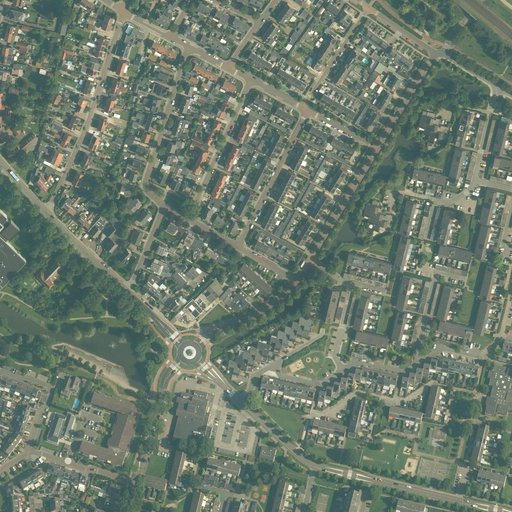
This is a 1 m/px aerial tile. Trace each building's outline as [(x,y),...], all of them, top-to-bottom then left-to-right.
[(88,0),(87,0),(84,5),(88,7),(86,10),(88,12),(90,9),(93,3),(88,0)] [(200,15),(202,12),(205,5),(200,2),(196,8),(199,10),(197,13),(200,15)] [(284,7),(293,14),(297,10),(293,7),(294,7),(287,2),(284,7)] [(323,22),(334,5),(330,2),(325,8),(323,11),(325,13),(322,17),(325,18),(323,21),(323,22)] [(205,5),(202,12),(208,15),(207,16),(210,17),(213,12),(210,10),(211,8),(205,5)] [(315,16),(318,18),(322,13),(319,11),(323,6),(322,5),(315,16)] [(332,19),(335,15),(339,9),(334,5),(323,22),(325,24),(330,17),(332,19)] [(280,12),(286,17),(290,19),(293,14),(284,7),(280,12)] [(20,19),(22,11),(11,9),(9,9),(9,13),(10,13),(9,17),(13,18),(16,19),(16,18),(20,19)] [(213,12),(210,17),(212,19),(214,16),(219,19),(223,12),(217,9),(215,13),(213,12)] [(349,14),(348,14),(346,12),(344,10),(338,18),(340,19),(338,22),(341,24),(339,26),(343,29),(348,22),(345,19),(349,14)] [(168,11),(165,15),(162,22),(168,25),(173,16),(172,15),(172,13),(168,11)] [(162,22),(165,15),(160,12),(156,19),(162,22)] [(223,27),(226,28),(230,19),(228,18),(229,15),(223,12),(219,19),(220,19),(218,22),(224,25),(223,27)] [(286,17),(280,12),(276,17),(282,22),(286,17)] [(103,21),(111,23),(113,17),(105,14),(103,21)] [(227,25),(230,26),(236,29),(241,20),(235,17),(233,21),(230,19),(226,28),(227,25)] [(433,27),(437,22),(430,17),(425,24),(430,27),(431,25),(433,27)] [(67,19),(61,18),(58,33),(64,34),(67,19)] [(241,20),(236,29),(242,32),(244,29),(247,31),(251,25),(241,20)] [(300,28),(303,30),(306,25),(307,24),(303,21),(303,22),(300,20),(297,26),(300,28)] [(99,26),(101,27),(109,29),(111,23),(103,21),(102,24),(100,24),(97,23),(96,26),(99,27),(99,26)] [(269,27),(278,34),(282,29),(273,22),(269,27)] [(6,32),(17,34),(19,27),(8,24),(6,32)] [(190,26),(188,29),(186,27),(186,28),(184,31),(183,33),(188,36),(193,28),(190,26)] [(124,41),(132,44),(133,42),(129,40),(132,36),(135,37),(138,30),(133,27),(129,34),(127,33),(124,41)] [(265,32),(275,39),(278,34),(269,27),(265,32)] [(198,30),(195,29),(193,28),(188,36),(194,39),(195,36),(198,37),(201,32),(198,30)] [(362,45),(363,46),(367,40),(369,37),(373,32),(368,28),(364,34),(362,36),(363,39),(364,40),(361,44),(362,45)] [(138,30),(135,37),(140,40),(144,33),(138,30)] [(326,33),(324,36),(333,43),(337,37),(335,36),(337,34),(331,30),(329,32),(328,32),(326,33)] [(302,36),(309,41),(312,37),(307,33),(308,33),(306,31),(304,34),(302,36)] [(17,34),(6,32),(4,39),(14,41),(14,40),(17,41),(19,35),(15,35),(15,34),(17,34)] [(201,32),(198,37),(201,38),(200,40),(205,43),(208,37),(203,34),(204,33),(201,32)] [(275,39),(265,32),(262,37),(270,43),(274,39),(275,39)] [(369,37),(367,40),(372,43),(374,41),(378,35),(373,32),(369,37)] [(106,38),(100,36),(100,35),(97,34),(96,37),(99,38),(98,42),(104,44),(106,38)] [(289,42),(292,45),(297,38),(292,35),(290,37),(287,41),(289,42)] [(374,41),(372,43),(377,47),(379,44),(379,45),(383,39),(378,35),(374,41)] [(208,37),(205,43),(210,46),(215,37),(213,36),(211,39),(208,37)] [(333,43),(324,36),(324,37),(328,39),(325,44),(330,48),(333,43)] [(215,37),(210,46),(216,48),(220,40),(215,37)] [(387,50),(390,44),(388,43),(388,42),(383,39),(379,45),(384,48),(387,50)] [(148,45),(150,47),(156,50),(159,44),(153,41),(152,42),(148,40),(148,45)] [(220,40),(216,48),(221,51),(224,45),(219,43),(221,40),(220,40)] [(132,44),(124,41),(120,56),(128,58),(132,44)] [(330,48),(325,44),(324,44),(320,41),(317,46),(327,53),(330,48)] [(96,48),(102,50),(104,44),(98,42),(96,48)] [(161,53),(164,47),(159,44),(156,50),(161,53)] [(390,44),(387,50),(386,52),(386,53),(387,53),(386,55),(387,55),(387,56),(388,57),(389,58),(391,59),(391,58),(392,58),(394,56),(393,56),(398,50),(393,46),(390,44)] [(224,45),(221,51),(226,54),(229,48),(224,45)] [(2,53),(11,55),(12,50),(8,49),(9,46),(3,46),(2,53)] [(289,50),(285,47),(284,46),(279,53),(284,56),(289,50)] [(327,53),(317,46),(321,49),(318,53),(324,57),(327,53)] [(167,56),(170,50),(164,47),(161,53),(167,56)] [(356,47),(355,49),(354,49),(350,54),(356,58),(361,51),(356,47)] [(63,48),(60,58),(64,59),(66,59),(68,58),(70,57),(71,55),(72,55),(73,51),(63,48)] [(94,55),(94,54),(100,56),(102,50),(96,48),(95,52),(91,51),(90,54),(94,55)] [(170,50),(167,56),(173,59),(176,53),(170,50)] [(393,56),(394,56),(395,57),(393,60),(396,62),(399,59),(403,53),(398,50),(393,56)] [(253,60),(256,54),(251,51),(247,57),(253,60)] [(14,55),(11,55),(2,53),(0,61),(6,62),(12,62),(13,61),(14,55)] [(324,57),(318,53),(315,59),(320,62),(324,57)] [(399,59),(396,62),(399,64),(399,63),(402,65),(403,63),(408,57),(403,53),(399,59)] [(256,54),(253,60),(258,63),(262,57),(256,54)] [(262,57),(258,63),(263,66),(267,60),(262,57)] [(413,61),(408,57),(403,63),(402,65),(404,67),(403,68),(407,71),(411,65),(410,64),(413,61)] [(344,63),(350,67),(354,61),(348,58),(344,63)] [(68,65),(64,64),(65,60),(60,59),(58,66),(66,69),(68,65)] [(88,66),(97,69),(99,63),(87,59),(86,64),(88,64),(88,66)] [(320,62),(315,59),(311,64),(317,68),(320,62)] [(129,63),(125,61),(119,60),(117,66),(124,68),(127,68),(128,65),(129,63)] [(267,60),(263,66),(269,69),(272,63),(267,60)] [(13,63),(13,67),(25,69),(25,70),(31,71),(32,67),(27,66),(27,64),(16,63),(16,64),(13,63)] [(88,66),(88,64),(86,64),(85,63),(84,66),(87,67),(85,73),(88,74),(88,73),(95,75),(97,69),(88,66)] [(197,74),(201,66),(195,63),(192,69),(195,70),(194,73),(197,74)] [(340,69),(346,73),(350,67),(344,63),(340,69)] [(126,72),(123,71),(124,68),(117,66),(115,72),(121,74),(121,75),(125,76),(126,72)] [(203,75),(207,69),(201,66),(197,74),(198,72),(203,75)] [(168,75),(159,72),(160,69),(154,67),(152,72),(158,73),(156,78),(166,81),(168,75)] [(281,77),(285,70),(279,67),(276,73),(281,77)] [(11,76),(21,77),(22,70),(12,68),(11,76)] [(0,77),(6,78),(6,80),(9,80),(10,79),(10,76),(9,75),(10,71),(0,69),(0,77)] [(209,78),(212,72),(207,69),(203,75),(209,78)] [(337,74),(343,78),(346,73),(340,69),(337,74)] [(371,75),(376,78),(379,72),(381,73),(378,71),(374,69),(372,73),(371,75)] [(285,70),(281,77),(286,80),(290,73),(285,70)] [(315,76),(310,73),(306,70),(304,73),(314,79),(315,76)] [(398,70),(397,72),(408,79),(410,76),(405,73),(403,73),(398,70)] [(212,72),(209,78),(215,81),(218,75),(212,72)] [(290,73),(286,80),(292,83),(295,76),(290,73)] [(387,76),(399,84),(402,78),(393,73),(391,76),(388,74),(387,76)] [(343,78),(337,74),(333,79),(339,83),(343,78)] [(295,76),(292,83),(297,86),(301,79),(295,76)] [(399,84),(387,76),(385,79),(388,80),(386,84),(395,89),(399,84)] [(93,81),(86,79),(83,78),(81,84),(91,87),(93,81)] [(111,85),(131,91),(131,90),(128,89),(128,90),(127,89),(128,88),(121,86),(123,81),(113,78),(111,85)] [(374,81),(369,78),(367,81),(365,84),(370,87),(374,81)] [(227,87),(231,82),(225,79),(222,85),(227,87)] [(305,80),(304,81),(301,79),(297,86),(302,89),(305,84),(308,86),(309,84),(306,83),(307,81),(305,80)] [(230,96),(227,94),(228,92),(231,94),(236,85),(231,82),(227,87),(227,88),(222,98),(227,101),(230,96)] [(155,83),(154,86),(152,90),(162,93),(164,86),(158,84),(155,83)] [(185,91),(191,93),(195,94),(198,87),(194,85),(187,83),(185,91)] [(84,85),(83,89),(80,88),(79,92),(82,93),(83,91),(89,93),(91,87),(81,84),(84,85)] [(358,92),(356,90),(357,89),(356,88),(357,88),(352,84),(349,89),(354,92),(354,91),(355,92),(354,93),(356,95),(358,92)] [(131,91),(111,85),(109,91),(119,94),(120,91),(122,91),(122,90),(127,91),(127,92),(130,93),(131,91)] [(378,91),(390,99),(393,93),(383,87),(381,91),(379,89),(378,91)] [(363,90),(359,96),(364,99),(368,93),(363,90)] [(215,94),(212,93),(209,91),(208,94),(207,96),(205,101),(209,103),(211,98),(213,99),(215,94)] [(376,98),(386,104),(390,99),(378,91),(378,92),(380,94),(379,96),(377,95),(376,98)] [(325,102),(330,94),(328,93),(327,95),(323,92),(320,99),(325,102)] [(50,100),(57,103),(59,100),(60,101),(62,96),(53,93),(50,100)] [(330,94),(325,102),(330,105),(335,97),(333,96),(333,95),(331,94),(330,94)] [(121,108),(122,106),(115,104),(116,103),(113,103),(114,99),(116,100),(117,96),(111,95),(110,98),(107,97),(105,103),(121,108)] [(258,104),(262,98),(256,95),(253,101),(258,104)] [(78,96),(76,100),(76,101),(84,105),(87,99),(81,97),(78,96)] [(181,101),(181,102),(188,104),(189,101),(193,102),(194,99),(183,96),(182,99),(181,99),(181,101)] [(146,101),(158,105),(160,99),(153,97),(152,99),(148,98),(147,101),(146,101)] [(335,97),(330,105),(336,108),(339,102),(335,99),(336,97),(335,97)] [(84,105),(76,101),(76,100),(73,98),(73,100),(70,99),(68,103),(68,104),(68,105),(69,105),(75,108),(76,108),(75,108),(82,111),(84,105)] [(263,107),(267,100),(262,98),(258,104),(263,107)] [(386,104),(376,98),(377,99),(374,104),(383,109),(386,104)] [(267,100),(263,107),(269,110),(272,103),(267,100)] [(158,105),(146,101),(145,104),(148,105),(148,104),(151,105),(149,108),(157,111),(158,105)] [(179,109),(186,111),(185,111),(189,113),(190,109),(187,108),(188,104),(181,102),(179,109)] [(217,107),(226,111),(229,105),(223,102),(221,105),(219,104),(217,107)] [(339,102),(336,108),(341,111),(345,105),(339,102)] [(121,108),(105,103),(103,110),(110,112),(111,108),(114,109),(114,108),(120,110),(121,108)] [(345,105),(341,111),(346,114),(350,108),(345,105)] [(210,114),(213,115),(216,116),(218,113),(224,116),(225,116),(227,113),(226,111),(217,107),(216,106),(213,112),(212,111),(210,114)] [(280,116),(283,109),(278,106),(274,113),(280,116)] [(350,108),(346,114),(352,118),(355,111),(350,108)] [(285,118),(288,112),(283,109),(280,116),(285,118)] [(213,115),(210,114),(202,110),(199,118),(201,119),(203,114),(212,118),(213,115)] [(371,115),(377,119),(380,114),(374,110),(371,115)] [(426,122),(437,124),(438,125),(439,118),(436,117),(436,119),(432,118),(432,117),(433,117),(434,113),(427,111),(426,115),(422,114),(419,126),(425,127),(426,122)] [(462,111),(460,116),(471,119),(472,118),(470,118),(472,113),(462,111)] [(79,117),(73,114),(73,113),(70,112),(69,115),(72,116),(70,120),(76,123),(79,117)] [(148,113),(147,116),(144,115),(145,114),(138,112),(136,113),(135,116),(153,122),(155,115),(148,113)] [(293,120),(292,119),(294,115),(288,112),(285,118),(292,122),(293,120)] [(368,121),(374,125),(377,119),(371,115),(368,121)] [(101,116),(99,122),(105,124),(106,121),(107,118),(101,116)] [(151,129),(153,122),(135,116),(135,117),(140,118),(138,122),(133,121),(131,125),(137,127),(138,123),(141,124),(142,122),(145,123),(144,127),(151,129)] [(185,119),(177,116),(174,124),(185,127),(187,121),(191,122),(192,118),(186,117),(185,119)] [(243,122),(249,125),(252,119),(246,117),(243,122)] [(50,122),(61,127),(63,123),(51,118),(50,122)] [(213,124),(219,127),(221,122),(215,119),(213,124)] [(362,124),(365,126),(371,130),(374,125),(368,121),(365,119),(362,124)] [(67,127),(68,126),(74,129),(76,123),(70,120),(68,124),(65,122),(64,126),(67,127)] [(99,122),(97,128),(103,130),(104,127),(107,127),(107,126),(108,125),(105,124),(99,122)] [(241,128),(250,132),(252,127),(249,125),(243,122),(241,128)] [(426,122),(425,127),(424,133),(429,135),(431,129),(442,132),(444,126),(441,125),(440,127),(437,126),(437,124),(426,122)] [(468,128),(469,124),(459,122),(458,127),(469,130),(469,129),(468,128)] [(219,127),(213,124),(213,125),(210,123),(208,129),(216,133),(219,127)] [(174,124),(172,131),(178,133),(177,136),(185,139),(186,135),(183,134),(185,127),(174,124)] [(314,134),(317,127),(312,124),(308,131),(314,134)] [(17,138),(25,134),(23,130),(21,131),(21,130),(16,125),(12,129),(16,134),(15,134),(17,138)] [(448,127),(444,126),(442,132),(431,129),(429,135),(428,140),(434,142),(435,136),(446,139),(447,134),(445,134),(446,131),(447,132),(448,127)] [(319,137),(323,130),(317,127),(314,134),(319,137)] [(238,133),(248,137),(250,132),(241,128),(238,133)] [(210,130),(209,133),(207,132),(206,134),(214,138),(216,133),(208,129),(210,130)] [(147,140),(150,133),(143,131),(138,130),(137,133),(142,134),(140,138),(147,140)] [(323,130),(319,137),(318,138),(321,140),(321,138),(325,140),(328,133),(323,130)] [(60,137),(68,141),(71,135),(63,131),(61,135),(60,137)] [(274,136),(281,140),(284,134),(277,131),(274,136)] [(4,140),(9,136),(7,133),(4,135),(2,132),(0,133),(0,141),(1,142),(3,140),(4,140)] [(13,154),(20,148),(21,149),(22,148),(23,150),(37,137),(33,133),(19,145),(19,144),(18,145),(15,141),(11,145),(12,146),(6,151),(10,156),(13,154)] [(248,137),(238,133),(236,139),(245,143),(248,137)] [(57,134),(56,137),(59,138),(59,140),(61,141),(60,144),(66,146),(68,141),(60,137),(61,135),(57,134)] [(91,140),(99,144),(100,142),(101,142),(102,141),(103,142),(105,139),(103,138),(100,136),(99,137),(93,134),(91,140)] [(214,138),(206,134),(206,135),(204,134),(203,137),(205,137),(204,138),(205,141),(212,143),(214,138)] [(274,136),(272,142),(279,145),(281,140),(274,136)] [(336,145),(339,139),(333,136),(330,142),(336,145)] [(337,149),(338,147),(341,148),(344,142),(339,139),(336,145),(334,148),(337,149)] [(102,145),(99,144),(91,140),(88,146),(94,149),(93,149),(97,151),(98,148),(101,149),(102,145)] [(174,151),(176,145),(183,148),(185,142),(180,140),(179,141),(176,140),(175,143),(169,141),(167,148),(174,151)] [(191,143),(200,147),(198,153),(206,156),(209,151),(202,148),(201,147),(202,145),(192,141),(191,143)] [(279,145),(272,142),(269,147),(276,151),(279,145)] [(346,151),(350,145),(344,142),(341,148),(346,151)] [(135,152),(136,151),(143,153),(145,147),(137,144),(137,145),(133,144),(131,151),(135,152)] [(231,150),(240,154),(241,151),(241,150),(242,148),(233,144),(231,150)] [(299,149),(306,153),(309,147),(302,144),(299,149)] [(350,145),(346,151),(352,154),(355,148),(350,145)] [(266,153),(273,156),(276,151),(269,147),(266,153)] [(52,154),(60,158),(63,152),(57,149),(55,153),(53,152),(53,153),(52,154)] [(306,153),(299,149),(296,155),(303,158),(306,153)] [(228,155),(234,158),(236,155),(239,157),(240,154),(231,150),(228,155)] [(58,164),(60,158),(52,154),(53,153),(50,151),(48,154),(51,155),(49,160),(58,164)] [(82,158),(99,166),(100,164),(98,163),(92,161),(92,160),(90,159),(91,155),(85,152),(82,158)] [(163,155),(162,159),(163,159),(163,160),(172,163),(173,158),(175,158),(176,155),(171,154),(165,152),(164,156),(163,155)] [(206,156),(198,153),(197,156),(199,156),(197,159),(204,162),(206,156)] [(226,160),(232,163),(234,158),(228,155),(226,160)] [(294,160),(300,163),(303,158),(296,155),(294,160)] [(497,168),(498,169),(501,157),(495,156),(492,166),(497,167),(497,168)] [(261,163),(268,166),(271,161),(264,157),(261,163)] [(499,169),(499,168),(503,169),(506,159),(501,157),(498,169),(499,169)] [(99,166),(82,158),(80,164),(86,167),(87,164),(90,165),(90,164),(96,167),(97,165),(99,166)] [(129,158),(128,162),(127,166),(131,167),(132,164),(139,166),(141,160),(133,158),(133,159),(129,158)] [(204,162),(197,159),(195,164),(201,167),(204,162)] [(232,163),(226,160),(224,166),(229,169),(232,163)] [(301,168),(299,167),(300,163),(294,160),(291,166),(296,169),(295,170),(303,174),(304,170),(301,169),(301,168)] [(268,166),(261,163),(258,168),(265,172),(268,166)] [(342,163),(340,166),(338,169),(345,173),(348,167),(342,163)] [(201,167),(195,164),(192,170),(199,173),(201,167)] [(178,167),(175,166),(173,171),(171,175),(175,177),(178,171),(179,171),(180,168),(178,167)] [(160,174),(157,179),(160,180),(159,181),(162,182),(163,181),(163,182),(167,173),(165,172),(167,170),(161,167),(159,173),(160,174)] [(416,179),(417,180),(420,169),(414,167),(412,177),(416,178),(416,179)] [(125,172),(124,172),(126,173),(125,176),(125,177),(129,178),(135,180),(137,172),(131,170),(126,168),(125,172)] [(265,172),(258,168),(256,174),(262,177),(265,172)] [(345,173),(338,169),(334,175),(341,179),(345,173)] [(85,183),(87,180),(85,179),(87,175),(77,170),(74,176),(83,180),(82,182),(85,183)] [(286,176),(292,179),(295,174),(288,170),(286,176)] [(310,174),(307,176),(311,178),(315,171),(313,170),(310,174)] [(219,177),(227,181),(230,175),(221,171),(219,177)] [(39,185),(45,179),(40,173),(37,176),(37,179),(34,181),(39,185)] [(457,186),(458,181),(459,177),(460,177),(460,176),(449,173),(448,179),(450,180),(449,184),(457,186)] [(262,177),(256,174),(253,179),(260,182),(262,177)] [(439,185),(439,184),(444,185),(446,175),(441,174),(438,185),(439,185)] [(341,179),(334,175),(331,181),(337,185),(341,179)] [(50,178),(47,176),(45,179),(39,185),(43,190),(48,186),(48,187),(52,184),(48,181),(50,178)] [(82,182),(83,180),(74,176),(72,182),(78,185),(79,182),(81,183),(82,182)] [(283,181),(289,185),(292,179),(286,176),(283,181)] [(123,179),(118,177),(117,178),(118,178),(118,181),(122,182),(120,189),(125,191),(124,193),(125,195),(129,196),(130,195),(130,193),(133,185),(127,183),(128,181),(123,179)] [(216,183),(222,185),(223,182),(226,183),(227,181),(219,177),(216,183)] [(171,185),(170,187),(174,188),(174,187),(177,188),(181,180),(178,178),(177,179),(174,178),(171,185)] [(248,184),(250,185),(257,188),(260,182),(253,179),(253,180),(251,179),(248,184)] [(183,187),(182,190),(182,192),(185,193),(185,192),(189,193),(193,186),(195,182),(192,180),(191,180),(190,182),(189,184),(185,182),(183,187)] [(280,187),(287,190),(289,185),(283,181),(280,187)] [(337,185),(331,181),(327,187),(334,191),(337,185)] [(214,188),(220,191),(222,185),(216,183),(214,188)] [(311,192),(314,188),(314,189),(316,186),(311,183),(307,190),(310,191),(311,192)] [(277,192),(284,196),(287,190),(280,187),(277,192)] [(223,192),(219,191),(220,191),(214,188),(211,193),(220,198),(223,192)] [(245,195),(252,198),(255,193),(248,189),(245,195)] [(497,196),(496,195),(497,191),(487,189),(485,194),(497,197),(497,196)] [(284,196),(277,192),(274,198),(281,201),(284,196)] [(321,198),(327,202),(330,197),(324,193),(321,198)] [(249,204),(252,198),(245,195),(242,200),(249,204)] [(134,211),(141,203),(135,197),(131,201),(129,199),(125,204),(127,206),(128,205),(134,211)] [(70,201),(67,198),(65,201),(61,206),(62,206),(61,207),(63,209),(63,208),(66,210),(72,203),(71,202),(73,201),(71,199),(70,201)] [(318,203),(324,207),(327,202),(321,198),(318,203)] [(371,210),(382,212),(383,212),(385,206),(381,205),(381,207),(377,206),(378,205),(379,205),(380,201),(373,199),(372,203),(367,202),(364,214),(370,215),(371,210)] [(73,200),(73,201),(71,202),(72,203),(66,210),(71,215),(75,210),(73,207),(74,206),(73,205),(76,202),(73,200)] [(249,204),(242,200),(239,206),(246,209),(249,204)] [(302,204),(305,205),(306,203),(303,202),(301,200),(297,208),(306,214),(307,211),(302,208),(302,209),(300,208),(302,204)] [(269,208),(276,211),(279,206),(272,202),(269,208)] [(314,208),(321,212),(324,207),(318,203),(314,208)] [(208,219),(214,209),(207,206),(204,212),(203,212),(201,216),(205,219),(205,217),(208,219)] [(246,209),(239,206),(237,211),(243,215),(246,209)] [(0,282),(2,284),(25,260),(24,260),(26,259),(5,239),(8,236),(9,237),(19,227),(11,219),(10,220),(6,216),(7,215),(0,208),(0,282)] [(267,213),(273,217),(276,211),(269,208),(267,213)] [(321,212),(314,208),(311,214),(312,214),(310,217),(313,219),(315,216),(318,218),(321,212)] [(147,219),(146,219),(150,214),(151,213),(151,212),(148,210),(147,210),(147,211),(145,209),(140,213),(138,211),(134,216),(136,218),(137,217),(144,223),(147,219)] [(444,209),(443,214),(454,217),(454,216),(453,215),(454,211),(444,209)] [(371,210),(370,215),(368,221),(374,223),(376,217),(388,219),(389,213),(386,213),(385,215),(382,214),(382,212),(371,210)] [(403,216),(414,219),(414,218),(413,217),(414,213),(404,211),(403,216)] [(80,215),(76,219),(81,224),(85,219),(87,217),(86,216),(85,215),(85,212),(81,212),(79,215),(80,215)] [(94,236),(100,229),(102,227),(103,228),(106,215),(105,213),(104,212),(88,230),(94,236)] [(233,212),(231,216),(234,217),(233,217),(240,221),(243,217),(236,213),(235,214),(233,212)] [(273,217),(267,213),(264,219),(271,222),(275,224),(277,219),(273,217)] [(376,217),(374,223),(373,228),(379,230),(380,224),(391,226),(392,222),(391,222),(391,219),(392,219),(393,214),(389,213),(388,219),(376,217)] [(111,250),(117,244),(118,245),(120,242),(122,234),(119,231),(120,230),(119,228),(124,222),(115,217),(114,215),(109,220),(112,223),(111,223),(112,224),(105,231),(106,232),(105,233),(111,239),(106,246),(111,250)] [(222,227),(226,220),(227,218),(223,216),(222,218),(217,215),(213,222),(222,227)] [(85,219),(81,224),(86,228),(90,223),(86,219),(85,219)] [(271,222),(264,219),(261,224),(268,228),(271,222)] [(305,224),(311,228),(314,223),(308,219),(305,224)] [(236,230),(239,223),(232,220),(227,230),(233,233),(235,229),(236,230)] [(183,236),(186,230),(178,225),(171,221),(167,227),(166,230),(173,234),(176,229),(181,232),(180,235),(183,236)] [(412,228),(410,228),(411,224),(402,221),(400,226),(411,229),(412,228)] [(311,228),(305,224),(302,230),(308,234),(311,228)] [(491,231),(490,230),(491,226),(481,224),(480,229),(491,232),(491,231)] [(283,229),(281,227),(278,232),(276,230),(274,233),(279,236),(283,229)] [(130,240),(139,244),(140,240),(139,239),(140,237),(141,238),(143,232),(135,229),(130,240)] [(186,230),(183,236),(177,246),(179,248),(180,246),(181,247),(183,247),(185,244),(190,246),(195,236),(193,235),(193,234),(186,230)] [(308,234),(302,230),(298,235),(305,239),(308,234)] [(411,242),(410,242),(411,237),(401,234),(399,240),(411,243),(411,242)] [(305,239),(298,235),(295,240),(302,244),(305,239)] [(198,238),(195,236),(190,246),(194,249),(193,250),(193,258),(192,257),(190,260),(194,262),(198,254),(201,248),(203,245),(201,244),(203,239),(199,237),(198,238)] [(260,248),(263,242),(258,239),(254,245),(260,248)] [(269,245),(263,242),(260,248),(265,251),(269,245)] [(156,251),(163,254),(166,255),(168,251),(167,251),(169,247),(159,243),(156,251)] [(275,246),(269,243),(269,245),(265,251),(266,252),(266,253),(267,254),(268,253),(270,254),(275,246)] [(442,256),(443,257),(446,245),(440,244),(438,254),(442,255),(442,256)] [(444,257),(444,255),(449,256),(451,246),(446,245),(443,257),(444,257)] [(485,251),(486,247),(476,245),(474,250),(486,253),(486,252),(485,251)] [(214,262),(221,249),(215,246),(213,250),(208,247),(207,247),(205,246),(203,249),(201,248),(198,254),(202,256),(205,252),(215,257),(213,261),(214,262)] [(280,249),(278,248),(277,249),(274,248),(275,247),(275,246),(270,254),(275,257),(280,249)] [(130,251),(127,249),(125,248),(119,255),(120,255),(119,257),(123,261),(128,255),(129,257),(132,253),(130,251)] [(455,258),(459,259),(462,249),(456,248),(454,259),(455,259),(455,258)] [(219,259),(227,265),(230,266),(229,267),(231,268),(233,266),(231,265),(233,262),(230,260),(230,259),(225,256),(227,253),(221,249),(214,262),(216,263),(219,259)] [(281,260),(284,254),(279,251),(280,249),(275,257),(281,260)] [(465,262),(465,260),(470,261),(472,251),(467,250),(464,261),(465,262)] [(284,254),(281,260),(286,263),(291,255),(285,252),(284,254)] [(357,265),(360,255),(354,254),(351,265),(353,265),(353,264),(357,265)] [(52,280),(65,266),(54,256),(37,274),(49,287),(53,282),(52,280)] [(363,268),(364,266),(368,267),(370,257),(365,256),(362,268),(363,268)] [(154,271),(161,274),(167,275),(171,275),(172,272),(170,272),(168,267),(166,267),(166,265),(167,263),(159,259),(157,262),(153,260),(150,267),(155,269),(154,271)] [(374,269),(378,270),(381,260),(375,259),(373,270),(374,270),(374,269)] [(384,273),(385,271),(389,272),(391,263),(386,261),(383,273),(384,273)] [(237,270),(241,273),(239,276),(240,277),(249,267),(244,263),(237,270)] [(486,270),(497,272),(497,271),(496,271),(497,267),(487,264),(486,270)] [(192,279),(200,272),(193,265),(185,272),(192,279)] [(243,275),(246,278),(244,280),(245,281),(253,271),(249,267),(240,277),(241,278),(243,275)] [(172,275),(175,277),(183,285),(187,281),(176,270),(172,275)] [(248,279),(251,282),(249,284),(250,285),(258,275),(253,271),(245,281),(246,282),(248,279)] [(148,280),(143,286),(148,290),(155,282),(153,280),(155,278),(157,276),(151,273),(148,280)] [(253,283),(256,286),(254,288),(254,289),(263,279),(258,275),(250,285),(251,286),(253,283)] [(403,275),(402,280),(413,283),(413,282),(412,282),(413,277),(403,275)] [(175,277),(173,279),(177,284),(175,286),(178,289),(182,285),(183,285),(175,277)] [(260,290),(258,293),(259,293),(268,284),(263,279),(254,289),(255,290),(257,288),(260,290)] [(155,282),(148,290),(152,294),(157,288),(159,286),(155,282)] [(211,301),(215,297),(216,298),(219,294),(210,284),(206,288),(211,292),(208,295),(207,296),(206,297),(211,301)] [(273,288),(268,284),(259,293),(260,294),(262,292),(265,294),(263,297),(265,298),(267,296),(266,295),(273,288)] [(444,284),(443,290),(454,292),(454,291),(453,291),(454,287),(444,284)] [(157,288),(152,294),(157,298),(164,289),(165,289),(165,288),(163,286),(161,288),(159,286),(157,288)] [(228,304),(233,299),(232,298),(231,297),(228,295),(232,290),(229,286),(220,297),(223,300),(228,304)] [(164,289),(157,298),(161,302),(168,294),(169,295),(170,293),(165,289),(164,289)] [(228,304),(232,307),(237,311),(241,306),(244,308),(249,302),(245,298),(247,295),(241,289),(228,304)] [(371,293),(361,290),(359,300),(370,302),(370,301),(369,301),(371,293)] [(199,304),(203,309),(208,305),(211,302),(211,301),(206,297),(203,294),(202,292),(198,295),(203,300),(200,303),(200,302),(199,303),(199,304)] [(175,311),(179,308),(184,303),(179,297),(176,299),(175,299),(169,305),(173,309),(175,311)] [(185,305),(187,308),(192,304),(195,307),(192,310),(192,309),(191,311),(191,312),(195,316),(196,316),(200,312),(204,309),(203,309),(199,304),(196,301),(194,299),(193,298),(185,305)] [(480,305),(491,307),(491,306),(490,306),(491,302),(481,299),(480,305)] [(187,308),(185,305),(181,309),(185,312),(182,315),(179,311),(174,315),(178,319),(180,317),(187,324),(192,320),(196,317),(196,316),(195,316),(191,312),(187,308)] [(408,317),(407,316),(408,312),(398,309),(397,315),(408,317)] [(333,316),(322,313),(321,313),(320,318),(332,321),(333,316)] [(488,318),(477,315),(476,320),(488,323),(489,318),(488,318)] [(305,323),(303,334),(302,335),(308,337),(309,333),(307,333),(308,329),(310,330),(312,319),(300,316),(299,322),(305,323)] [(298,328),(295,339),(295,340),(301,341),(302,338),(300,338),(301,334),(303,334),(305,323),(299,322),(293,321),(292,326),(298,328)] [(444,331),(448,332),(451,322),(445,321),(443,332),(444,332),(444,331)] [(456,323),(453,334),(454,335),(455,333),(459,334),(461,325),(456,323)] [(298,328),(292,326),(286,325),(285,331),(290,332),(288,344),(294,346),(294,342),(293,342),(294,338),(295,339),(298,328)] [(472,327),(466,326),(464,337),(465,337),(465,336),(469,337),(472,327)] [(283,337),(281,348),(281,349),(286,350),(287,347),(286,347),(286,343),(288,343),(288,344),(290,332),(285,331),(279,330),(277,336),(283,337)] [(276,342),(274,350),(273,352),(273,353),(279,355),(280,351),(278,351),(279,347),(281,348),(283,337),(277,336),(272,334),(270,340),(276,342)] [(397,343),(400,344),(401,340),(402,340),(403,338),(392,336),(390,341),(397,343)] [(259,341),(257,347),(263,348),(260,360),(266,362),(267,358),(266,358),(267,354),(268,355),(270,344),(259,341)] [(505,341),(504,344),(502,353),(507,354),(506,356),(507,356),(508,354),(510,345),(507,345),(506,341),(505,341)] [(253,364),(253,365),(259,366),(260,363),(258,362),(259,359),(260,359),(260,360),(263,348),(257,347),(251,345),(250,351),(256,353),(253,364)] [(249,357),(246,369),(252,371),(252,367),(251,367),(252,363),(253,364),(256,353),(250,351),(244,350),(243,356),(249,357)] [(241,362),(239,374),(244,375),(245,372),(244,371),(245,368),(246,368),(246,369),(249,357),(243,356),(237,354),(235,360),(241,362)] [(439,356),(438,359),(438,363),(436,368),(441,369),(441,371),(441,372),(442,373),(444,361),(441,360),(440,357),(439,356)] [(433,358),(432,361),(431,363),(430,363),(431,365),(430,367),(429,373),(435,374),(436,368),(438,363),(435,362),(434,359),(433,358)] [(445,358),(444,361),(442,373),(441,375),(442,375),(443,374),(447,375),(450,362),(447,361),(446,358),(445,358)] [(241,362),(235,360),(230,359),(228,365),(234,367),(231,378),(237,380),(238,376),(236,376),(237,372),(239,372),(239,374),(241,362)] [(456,363),(453,363),(452,359),(451,359),(450,362),(447,375),(448,375),(448,374),(453,375),(454,372),(456,363)] [(457,360),(456,363),(454,372),(459,373),(458,375),(459,375),(460,374),(462,365),(459,364),(458,361),(457,360)] [(474,364),(473,367),(471,376),(476,377),(476,379),(477,379),(479,369),(476,368),(475,365),(474,364)] [(511,369),(495,366),(493,373),(489,372),(488,379),(490,379),(489,386),(493,387),(490,399),(487,398),(485,406),(487,407),(485,415),(493,417),(494,416),(496,417),(497,414),(507,416),(508,413),(508,411),(511,411),(511,369)] [(366,383),(370,368),(369,371),(366,370),(365,367),(364,367),(362,372),(360,381),(366,383)] [(375,372),(372,372),(371,368),(370,368),(366,383),(371,384),(371,385),(372,385),(372,383),(373,381),(376,369),(375,369),(375,372)] [(423,372),(420,371),(419,368),(418,368),(417,372),(416,373),(416,375),(416,376),(415,383),(421,384),(423,375),(423,372)] [(381,374),(378,373),(377,369),(376,369),(373,381),(378,382),(377,385),(378,385),(381,371),(381,374)] [(386,375),(383,374),(383,371),(381,371),(378,385),(384,387),(387,372),(386,375)] [(392,377),(389,376),(389,372),(387,372),(384,387),(390,388),(390,387),(390,385),(393,373),(392,377)] [(411,372),(410,375),(410,377),(409,377),(409,379),(409,381),(407,389),(408,389),(409,388),(413,389),(415,383),(416,376),(413,376),(412,372),(411,372)] [(269,381),(266,380),(265,376),(263,376),(261,388),(266,389),(265,391),(266,391),(270,378),(269,381)] [(76,392),(80,381),(71,378),(70,382),(65,380),(61,391),(68,393),(69,390),(76,392)] [(270,378),(266,391),(267,389),(272,390),(271,392),(272,393),(275,382),(271,381),(271,378),(270,378)] [(275,379),(275,382),(272,393),(273,391),(277,392),(277,394),(278,394),(280,384),(277,383),(276,379),(275,379)] [(281,380),(281,384),(280,384),(278,394),(278,392),(283,393),(283,395),(284,395),(286,385),(283,384),(282,381),(281,380)] [(334,388),(333,390),(332,396),(338,398),(338,397),(340,389),(341,386),(338,385),(337,382),(335,381),(334,386),(334,388)] [(287,382),(286,385),(284,395),(284,396),(289,398),(292,386),(289,386),(288,382),(287,382)] [(13,383),(10,390),(15,392),(18,385),(13,383)] [(293,383),(292,386),(289,398),(295,399),(299,385),(298,388),(295,387),(294,384),(293,383)] [(20,394),(25,396),(29,386),(24,384),(23,387),(20,394)] [(299,385),(295,399),(296,399),(300,400),(300,402),(301,402),(304,389),(301,388),(300,385),(299,385)] [(25,398),(26,396),(30,398),(34,388),(29,386),(25,396),(22,405),(23,405),(25,398)] [(305,386),(304,389),(301,402),(301,400),(306,401),(306,403),(306,404),(310,387),(310,391),(307,390),(306,386),(305,386)] [(331,402),(332,396),(333,390),(330,390),(329,386),(328,386),(327,391),(326,391),(327,393),(325,398),(325,401),(331,402)] [(316,392),(313,391),(312,388),(310,387),(306,404),(307,404),(307,402),(312,403),(311,405),(312,405),(313,403),(316,392)] [(36,389),(34,388),(30,398),(29,400),(31,401),(32,400),(32,399),(35,400),(36,399),(38,400),(40,394),(38,393),(38,392),(35,391),(36,389)] [(178,417),(173,440),(203,447),(203,445),(208,446),(212,428),(207,427),(210,414),(206,413),(207,407),(205,406),(208,394),(195,391),(189,390),(188,394),(184,393),(182,401),(180,400),(176,416),(178,417)] [(321,390),(320,393),(318,402),(323,403),(323,405),(324,406),(325,401),(325,398),(327,393),(326,395),(323,394),(322,391),(321,390)] [(133,404),(133,405),(127,403),(126,405),(118,403),(119,401),(112,399),(112,401),(104,398),(105,396),(98,394),(97,396),(94,395),(94,393),(91,392),(88,404),(117,414),(116,418),(118,419),(115,427),(113,426),(111,433),(113,433),(110,441),(108,440),(106,447),(108,448),(107,451),(105,450),(105,451),(79,442),(75,453),(78,454),(79,453),(82,454),(82,456),(88,458),(89,456),(97,458),(96,460),(103,463),(103,461),(111,463),(110,465),(117,467),(118,465),(122,467),(126,453),(128,454),(130,447),(128,446),(131,439),(133,439),(135,432),(133,432),(135,424),(137,425),(140,419),(141,419),(143,412),(140,406),(133,404)] [(365,408),(366,404),(356,401),(355,407),(365,409),(366,408),(365,408)] [(19,411),(29,414),(31,409),(21,406),(19,411)] [(18,417),(28,420),(29,414),(19,411),(19,412),(18,417)] [(416,425),(417,424),(420,425),(423,415),(417,413),(415,425),(416,425)] [(53,423),(51,428),(50,428),(46,441),(57,444),(59,439),(59,440),(61,438),(62,436),(68,438),(75,419),(74,419),(74,418),(71,417),(69,417),(68,418),(56,414),(56,415),(55,415),(52,422),(53,423)] [(19,422),(26,425),(28,420),(18,417),(20,417),(19,422)] [(312,433),(313,430),(317,431),(316,433),(318,433),(318,432),(320,422),(315,421),(311,420),(308,432),(312,433)] [(26,425),(19,422),(19,423),(16,422),(14,427),(25,430),(25,427),(27,428),(28,425),(26,425)] [(360,429),(361,425),(351,423),(350,428),(360,431),(361,430),(360,429)] [(25,430),(14,427),(14,429),(16,430),(15,433),(16,433),(23,435),(25,430)] [(350,428),(348,433),(349,434),(348,437),(355,439),(356,435),(358,436),(359,432),(360,432),(360,431),(350,428)] [(445,439),(447,432),(444,431),(445,430),(435,428),(435,429),(431,428),(429,435),(433,436),(433,437),(442,440),(443,439),(445,439)] [(16,433),(15,435),(12,439),(18,444),(22,439),(21,439),(23,435),(16,433)] [(9,443),(15,448),(18,444),(12,439),(9,443)] [(5,447),(12,452),(15,448),(9,443),(5,447)] [(12,452),(5,447),(2,452),(8,457),(12,452)] [(262,447),(259,459),(273,462),(276,451),(262,447)] [(0,453),(0,452),(0,462),(3,461),(4,463),(8,457),(2,452),(0,453)] [(177,453),(175,459),(186,461),(187,460),(185,460),(186,455),(177,453)] [(215,461),(212,472),(213,472),(213,471),(217,472),(220,462),(215,461)] [(43,475),(45,479),(46,479),(46,477),(47,474),(52,475),(55,466),(50,464),(48,470),(45,470),(43,475)] [(225,464),(222,475),(224,475),(224,474),(228,475),(230,465),(225,464)] [(55,466),(52,475),(57,477),(57,478),(57,479),(61,468),(55,466)] [(67,468),(65,467),(64,470),(61,469),(61,468),(57,479),(60,480),(60,481),(62,482),(67,468)] [(33,473),(38,482),(42,479),(43,480),(45,479),(43,475),(45,470),(42,468),(38,471),(38,470),(33,473)] [(68,482),(71,473),(67,472),(69,468),(67,468),(62,482),(64,483),(64,481),(68,482)] [(77,471),(75,471),(74,474),(71,473),(68,482),(71,483),(70,485),(72,486),(77,471)] [(78,486),(82,476),(82,475),(82,477),(78,475),(79,472),(77,471),(72,486),(74,487),(75,485),(78,486)] [(28,476),(33,485),(38,482),(33,473),(28,476)] [(23,479),(28,488),(33,485),(28,476),(23,479)] [(82,476),(78,486),(79,486),(79,485),(84,487),(84,488),(87,489),(89,482),(86,481),(88,477),(82,476)] [(19,484),(23,490),(28,488),(23,479),(18,482),(19,484)] [(162,480),(159,492),(160,492),(161,491),(165,491),(167,482),(162,480)] [(23,490),(19,484),(14,487),(12,483),(8,486),(8,489),(6,489),(7,499),(18,498),(18,497),(13,498),(12,492),(18,488),(21,493),(24,491),(23,490)] [(120,488),(111,485),(108,484),(106,491),(118,495),(120,488)] [(279,484),(278,489),(290,492),(292,487),(289,486),(279,484)] [(349,494),(344,511),(356,511),(360,498),(362,498),(363,495),(361,494),(361,493),(356,491),(353,490),(351,495),(349,494)] [(193,499),(204,502),(205,501),(203,501),(204,496),(194,494),(193,499)] [(105,495),(103,495),(101,501),(105,503),(104,507),(112,510),(115,503),(108,501),(110,497),(105,495)] [(55,497),(55,501),(50,501),(50,507),(59,507),(59,503),(61,503),(64,503),(63,496),(55,497)] [(204,502),(193,499),(192,505),(202,507),(206,508),(206,506),(205,506),(206,503),(204,502)]
